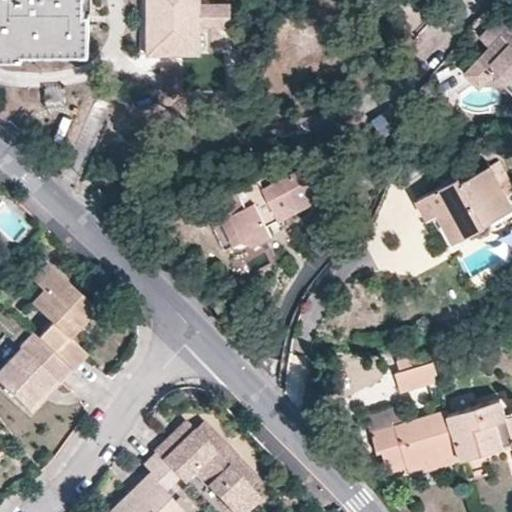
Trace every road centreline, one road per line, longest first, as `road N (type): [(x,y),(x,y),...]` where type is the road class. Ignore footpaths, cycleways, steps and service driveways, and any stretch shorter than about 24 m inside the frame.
road 1 (residential): [(128,178),(369,102),(445,38),(473,0)]
road 2 (residential): [(196,327),(0,142)]
road 3 (residential): [(373,511),(196,327)]
road 4 (residential): [(29,511),(58,492),(196,327)]
